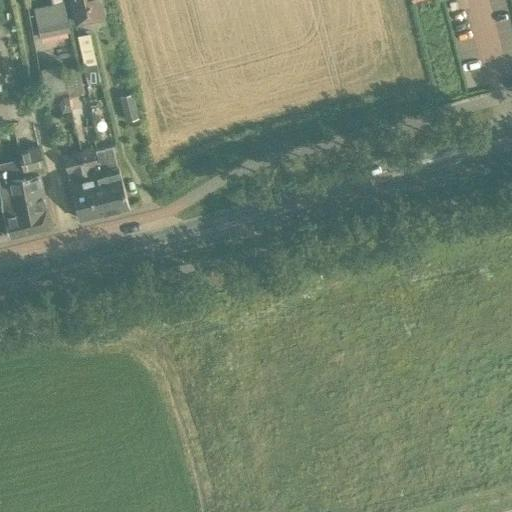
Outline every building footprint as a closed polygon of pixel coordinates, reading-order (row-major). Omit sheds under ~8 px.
[(70,0),(75,22),(102,15),(98,0),(70,0)] [(65,29),(62,15),(35,21),(38,34),(65,29)] [(87,32),(77,35),(81,50),(91,47),(87,32)] [(79,66),(63,70),(67,90),(68,94),(69,95),(84,91),(79,66)] [(132,92),(119,95),(126,118),(138,115),(132,92)] [(63,95),(59,101),(61,111),(72,109),(69,95),(68,94),(63,95)] [(127,205),(111,143),(99,146),(103,159),(109,157),(112,167),(101,170),(111,210),(127,206),(127,205)] [(37,144),(18,148),(19,153),(24,174),(37,227),(51,224),(39,173),(44,172),(42,164),(37,144)] [(91,147),(80,150),(96,213),(111,210),(101,170),(91,173),(88,163),(95,161),(91,147)] [(96,213),(80,150),(63,154),(80,217),(96,213)] [(19,153),(0,157),(0,184),(3,198),(2,198),(2,201),(0,201),(0,206),(7,234),(37,227),(24,174),(19,153)] [(313,310),(205,337),(214,377),(250,369),(255,391),(282,498),(353,481),(313,310)]
